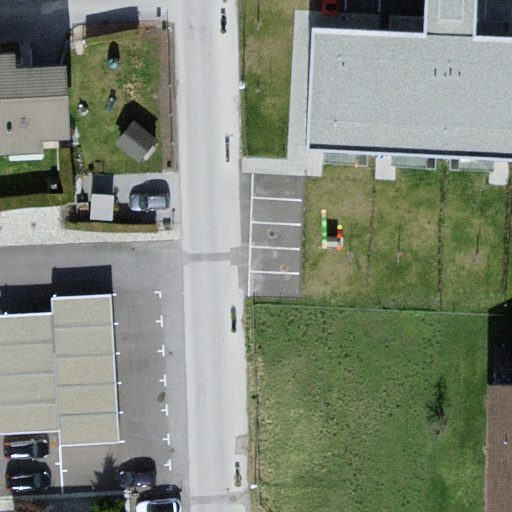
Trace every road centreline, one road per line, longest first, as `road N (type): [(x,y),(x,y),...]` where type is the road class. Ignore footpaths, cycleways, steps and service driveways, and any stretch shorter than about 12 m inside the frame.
road 1 (residential): [(210,0),(223,511)]
road 2 (unknown): [(210,10),(0,18)]
